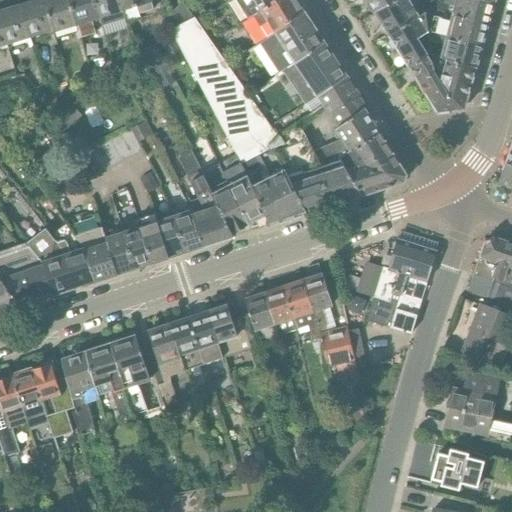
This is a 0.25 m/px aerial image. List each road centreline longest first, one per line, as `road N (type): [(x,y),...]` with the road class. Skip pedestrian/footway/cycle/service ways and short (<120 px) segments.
road 1 (residential): [(0,339),(454,189)]
road 2 (residential): [(454,189),(419,164),(318,0)]
road 3 (residential): [(406,402),(456,236),(454,189)]
road 4 (residential): [(454,189),(485,152),(511,60)]
